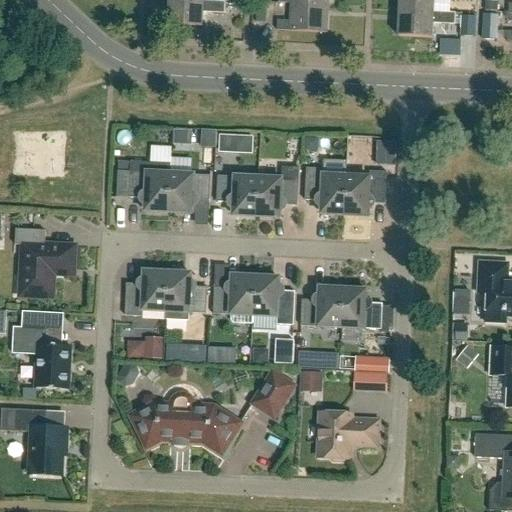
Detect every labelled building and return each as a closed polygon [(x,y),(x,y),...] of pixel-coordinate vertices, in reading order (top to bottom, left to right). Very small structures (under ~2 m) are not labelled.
[(456,0),(400,0),(400,12),(434,13),(435,0),(457,1),(456,0)] [(226,3),(204,2),(170,1),(169,26),(203,28),(203,14),(225,15),(226,3)] [(486,2),(486,11),(497,12),(497,3),(486,2)] [(265,23),(266,5),(257,4),(256,22),(265,23)] [(329,5),(293,4),(292,22),(278,21),(278,31),(291,32),(291,33),(327,34),(329,5)] [(456,14),(434,13),(400,12),(399,37),(433,39),(434,25),(456,26),(456,14)] [(498,16),(484,15),(483,40),(497,41),(498,16)] [(477,18),(462,17),(461,37),(476,38),(477,18)] [(191,132),(175,131),(174,144),(190,145),(191,132)] [(204,132),(204,148),(214,149),(215,133),(204,132)] [(219,153),(235,154),(236,136),(219,136),(219,153)] [(306,140),(305,152),(317,153),(318,140),(306,140)] [(397,143),(381,143),(380,166),(396,167),(397,143)] [(149,146),(149,161),(169,162),(169,146),(149,146)] [(171,167),(170,175),(191,176),(191,160),(171,159),(171,167)] [(323,170),(323,176),(346,178),(347,162),(324,161),(323,170)] [(168,214),(170,175),(171,167),(130,165),(129,199),(141,200),(141,201),(141,202),(142,203),(143,204),(144,205),(145,205),(145,213),(168,214)] [(282,180),(258,179),(256,218),(280,219),(280,212),(282,211),(283,210),(284,209),(285,208),(285,207),(297,207),(299,169),(282,168),(282,180)] [(321,208),(321,215),(344,216),(346,178),(323,176),(323,170),(306,170),(305,202),(317,202),(317,204),(317,205),(318,206),(319,207),(320,207),(321,208)] [(370,173),(369,179),(346,178),(344,216),(368,218),(368,210),(370,209),(372,208),(373,207),(373,206),(373,205),(385,206),(387,173),(370,173)] [(209,203),(210,177),(191,176),(170,175),(168,214),(192,215),(192,207),(194,207),(195,206),(196,205),(197,204),(197,203),(197,202),(209,203)] [(233,209),(233,217),(256,218),(258,179),(218,177),(217,204),(229,204),(229,205),(229,206),(229,207),(230,208),(231,208),(231,209),(233,209)] [(74,271),(75,248),(45,247),(46,232),(16,231),(15,247),(23,247),(22,261),(20,262),(20,274),(22,277),(25,277),(24,297),(52,299),(54,270),(74,271)] [(511,281),(508,281),(508,265),(479,264),(478,295),(487,295),(485,323),(505,324),(506,316),(511,316),(511,281)] [(142,318),(142,312),(166,313),(167,274),(144,273),(143,281),(142,281),(141,282),(140,282),(139,283),(139,284),(139,285),(138,286),(126,285),(125,317),(142,318)] [(207,289),(195,288),(195,287),(195,286),(194,286),(194,285),(193,284),(192,284),(192,283),(191,283),(191,275),(186,275),(167,274),(166,313),(165,321),(189,322),(189,314),(206,315),(207,289)] [(214,289),(213,315),(232,316),(254,317),(255,278),(232,277),(231,285),(230,285),(229,286),(228,286),(228,287),(227,288),(227,289),(226,290),(214,289)] [(255,278),(254,317),(276,318),(276,325),(293,326),(294,319),(295,293),(283,293),(283,292),(283,291),(283,290),(282,290),(282,289),(281,289),(281,288),(280,288),(279,287),(279,279),(274,279),(255,278)] [(302,301),(301,327),(341,329),(343,291),(319,289),(319,297),(318,297),(316,298),(315,299),(315,300),(314,301),(314,302),(302,301)] [(366,299),(366,292),(343,291),(341,329),(343,330),(362,330),(381,331),(383,305),(371,305),(371,304),(370,303),(369,301),(367,300),(366,299)] [(470,300),(455,299),(455,315),(470,316),(470,300)] [(14,329),(12,355),(38,356),(36,390),(68,391),(70,348),(46,346),(46,331),(47,313),(23,312),(22,330),(14,329)] [(232,316),(231,322),(234,325),(253,326),(254,317),(232,316)] [(253,326),(253,332),(275,333),(276,325),(276,318),(254,317),(253,326)] [(453,342),(465,342),(465,326),(454,325),(453,342)] [(343,330),(343,340),(361,341),(362,330),(343,330)] [(277,340),(275,365),(293,366),(295,342),(277,340)] [(162,344),(146,344),(145,360),(161,360),(162,344)] [(205,364),(206,345),(189,344),(189,347),(175,346),(174,362),(205,364)] [(468,348),(456,362),(465,369),(476,355),(468,348)] [(209,349),(208,364),(222,365),(223,350),(209,349)] [(511,349),(491,349),(490,377),(508,378),(507,409),(511,409),(511,349)] [(299,354),(298,369),(318,370),(319,355),(299,354)] [(388,374),(388,363),(371,362),(357,362),(357,372),(388,374)] [(124,367),(118,377),(120,383),(126,386),(132,385),(138,375),(135,369),(130,366),(124,367)] [(274,422),(297,386),(272,370),(249,406),(274,422)] [(302,374),(301,389),(322,390),(323,375),(302,374)] [(355,389),(364,390),(365,374),(356,374),(355,389)] [(203,443),(221,455),(240,426),(214,409),(193,408),(193,406),(193,404),(192,403),(192,402),(190,400),(188,399),(187,398),(185,397),(183,397),(182,397),(180,397),(178,398),(177,398),(175,400),(174,401),(173,403),(172,405),(172,407),(154,406),(131,418),(147,449),(162,441),(203,443)] [(31,434),(29,476),(61,477),(63,448),(66,448),(67,430),(46,429),(47,413),(2,411),(1,433),(31,434)] [(378,448),(379,423),(351,422),(351,416),(321,415),(319,459),(330,460),(333,463),(343,463),(346,461),(349,461),(350,447),(378,448)] [(511,511),(511,437),(477,436),(476,459),(505,461),(504,485),(498,485),(490,493),(489,511),(511,511)]
